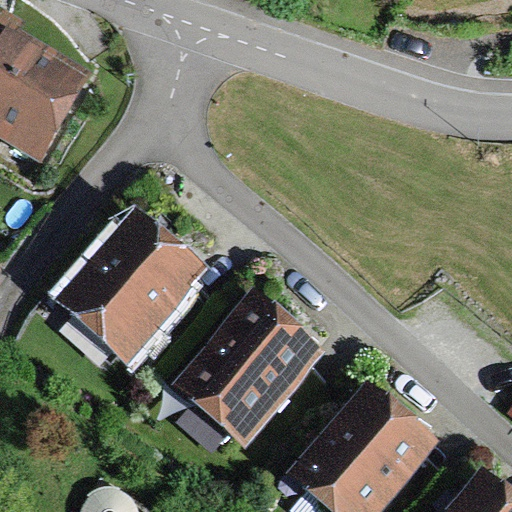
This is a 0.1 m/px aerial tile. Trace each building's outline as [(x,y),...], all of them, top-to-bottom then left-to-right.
[(16,31),(0,22),(0,148),(36,169),(84,84),(9,43),(16,31)] [(195,284),(130,229),(61,311),(126,366),(195,284)] [(312,372),(246,314),(175,394),(240,452),(312,372)] [(380,511),(430,456),(366,399),(293,481),(328,511),(380,511)] [(505,511),(475,487),(454,511),(505,511)]
